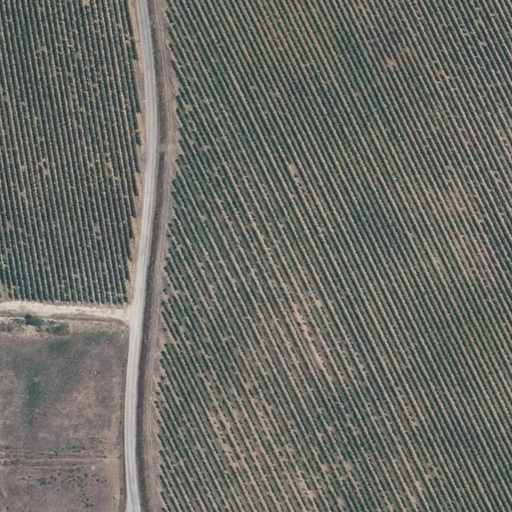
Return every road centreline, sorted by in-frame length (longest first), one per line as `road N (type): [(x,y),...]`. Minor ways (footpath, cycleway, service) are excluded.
road 1 (unclassified): [(141,0),(154,134),(130,381),(134,511)]
road 2 (track): [(0,309),(137,313)]
